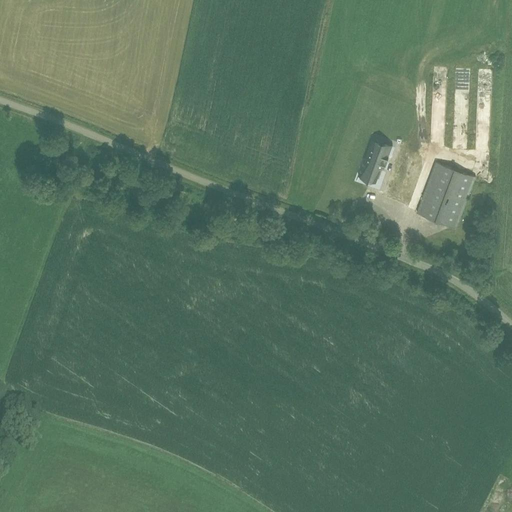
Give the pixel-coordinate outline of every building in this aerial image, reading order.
[(436,85),(435,133),(446,133),(447,85),(436,85)] [(389,112),(383,130),(406,138),(412,120),(389,112)] [(381,168),(382,166),(384,167),(385,163),(386,164),(389,157),(388,157),(391,147),(377,142),(374,141),(370,151),(367,160),(364,160),(359,174),(377,180),(381,168)] [(458,227),(478,176),(436,161),(417,212),(458,227)] [(349,197),(358,172),(340,165),(331,190),(349,197)]
